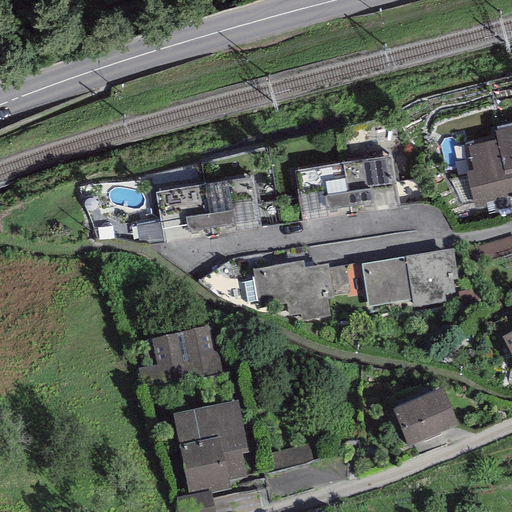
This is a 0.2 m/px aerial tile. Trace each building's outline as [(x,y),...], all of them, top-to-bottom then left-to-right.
[(511,127),(495,131),(497,140),(505,176),(510,174),(511,180),(511,127)] [(505,176),(497,140),(468,147),(473,170),(466,171),(475,208),(485,206),(484,203),(511,196),(511,180),(510,174),(505,176)] [(343,163),(351,214),(399,206),(391,155),(343,163)] [(351,214),(343,163),(294,171),(302,222),(351,214)] [(204,184),(212,235),(259,228),(251,177),(204,184)] [(212,235),(204,184),(154,192),(163,243),(212,235)] [(450,259),(358,274),(365,320),(457,305),(450,259)] [(322,268),(253,278),(261,331),(330,321),(322,268)] [(208,337),(145,352),(154,388),(217,373),(208,337)] [(511,340),(499,349),(511,371),(511,340)] [(436,392),(386,413),(403,453),(453,431),(436,392)] [(232,406),(160,421),(179,511),(221,511),(253,505),(232,406)] [(315,450),(276,453),(277,471),(316,468),(315,450)]
